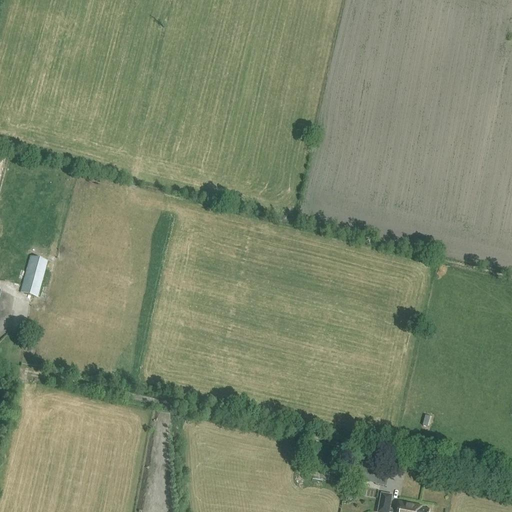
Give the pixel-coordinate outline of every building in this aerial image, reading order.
[(0,156),(0,227),(16,160),(0,156)] [(48,261),(30,256),(20,293),(38,298),(48,261)] [(422,423),(428,425),(431,417),(425,415),(422,423)] [(298,474),(324,479),(326,468),(300,463),(298,474)] [(355,478),(374,483),(376,478),(357,473),(355,478)] [(429,511),(430,510),(429,509),(429,511),(421,509),(421,507),(399,503),(397,510),(389,509),(392,496),(382,495),(378,511),(429,511)]
